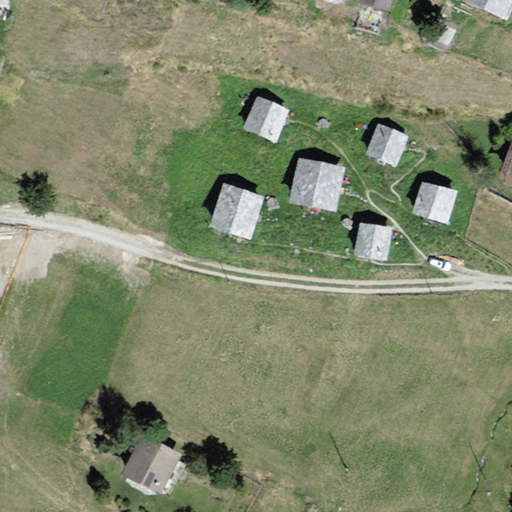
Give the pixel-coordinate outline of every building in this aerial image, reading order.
[(472,0),(472,1),(506,13),(510,0),(472,0)] [(290,113),(258,99),(242,134),(274,148),(290,113)] [(407,136),(376,126),(366,158),(397,168),(407,136)] [(342,170),(298,161),(289,207),(333,215),(342,170)] [(421,182),(412,217),(447,227),(457,193),(421,182)] [(264,199),(222,185),(207,232),(249,245),(264,199)] [(360,225),(350,263),(386,267),(393,232),(360,225)] [(176,456),(136,437),(118,477),(158,495),(176,456)]
